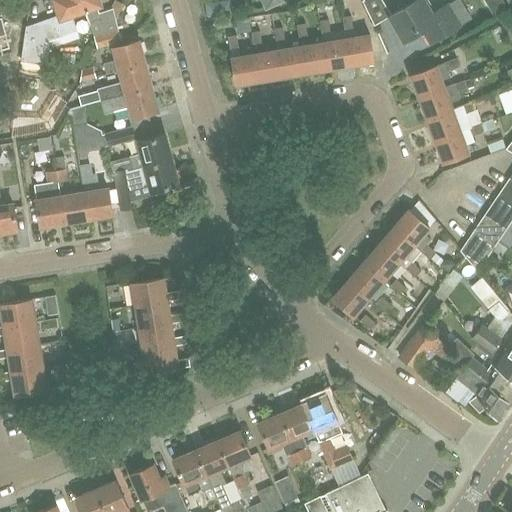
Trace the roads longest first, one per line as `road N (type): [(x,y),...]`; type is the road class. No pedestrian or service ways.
road 1 (unclassified): [(291,298),(396,178),(399,158),(380,107),(348,94),(208,119)]
road 2 (residential): [(2,483),(209,396)]
road 3 (residential): [(500,457),(325,337)]
road 4 (residential): [(0,269),(182,240)]
road 5 (residential): [(209,396),(182,240)]
road 6 (residential): [(209,396),(325,337)]
road 7 (residential): [(208,119),(174,0)]
